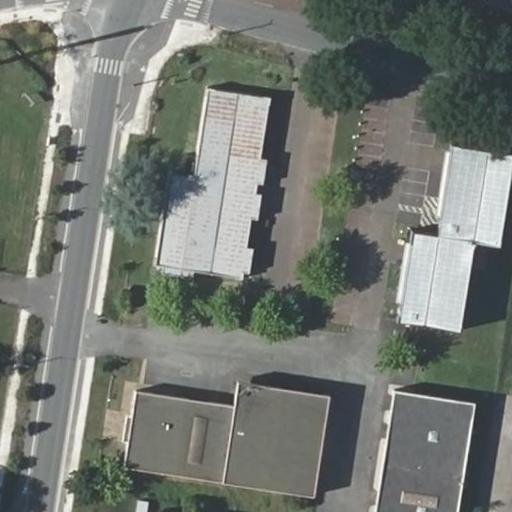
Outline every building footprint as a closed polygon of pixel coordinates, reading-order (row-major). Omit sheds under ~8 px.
[(511,0),(473,0),(511,18),(511,0)] [(171,177),(158,263),(245,277),(272,100),(209,90),(195,180),(171,177)] [(412,226),(398,319),(462,328),(475,239),(499,242),(511,152),(511,149),(454,140),(439,230),(412,226)] [(129,462),(310,488),(325,389),(255,378),(239,388),(238,399),(140,385),(129,462)] [(456,511),(473,393),(390,382),(372,511),(456,511)]
